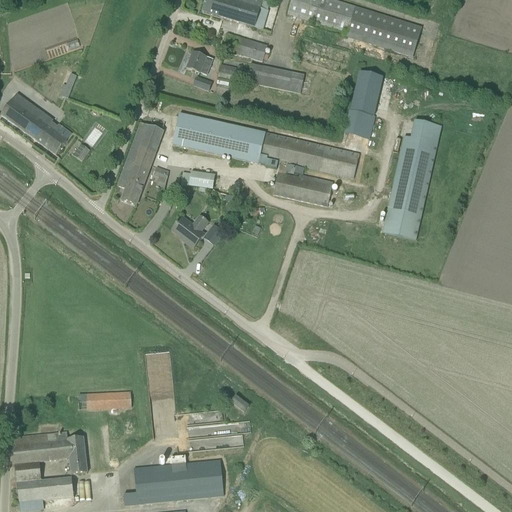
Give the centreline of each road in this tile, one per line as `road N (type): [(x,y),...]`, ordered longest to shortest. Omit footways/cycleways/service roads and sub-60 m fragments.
road 1 (unclassified): [(8,511),(16,295),(10,227)]
road 2 (track): [(491,511),(280,353)]
road 3 (unclassified): [(280,353),(96,212)]
road 4 (unclassified): [(96,212),(178,0)]
road 5 (unknown): [(67,511),(167,428)]
